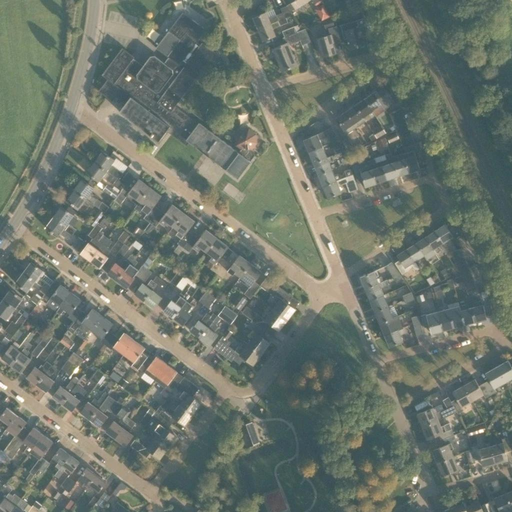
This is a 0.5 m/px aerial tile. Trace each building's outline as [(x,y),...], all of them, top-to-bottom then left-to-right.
[(321,0),(320,0),(290,0),(295,8),(307,0),(312,0),(315,4),(321,0)] [(330,16),(323,4),(315,9),(322,21),(330,16)] [(258,29),(286,18),(292,15),(286,6),(280,8),(282,13),(268,18),(266,12),(253,17),(258,29)] [(183,12),(156,47),(169,57),(164,63),(155,55),(150,56),(142,66),(132,59),(134,57),(122,48),(102,75),(107,79),(99,91),(112,101),(115,97),(125,104),(120,112),(159,142),(167,131),(186,146),(189,142),(237,178),(253,158),(252,150),(257,143),(255,134),(248,129),(240,130),(235,137),(236,145),(243,150),(240,153),(199,123),(198,124),(175,106),(215,53),(204,44),(207,40),(201,36),(206,30),(183,12)] [(286,18),(258,29),(262,40),(275,35),(272,28),(288,22),(286,18)] [(334,26),(332,18),(323,21),(326,29),(334,26)] [(356,21),(340,25),(344,39),(347,39),(350,49),(364,45),(362,37),(361,33),(367,31),(368,35),(369,35),(367,29),(364,18),(356,20),(356,21)] [(282,31),(284,37),(296,32),(300,30),(298,25),(294,26),(282,31)] [(340,37),(336,26),(328,29),(329,32),(330,35),(317,39),(322,57),(337,53),(334,45),(333,39),(337,38),(339,37),(340,37)] [(305,29),(296,32),(284,37),(282,38),(285,44),(273,49),(282,71),(297,65),(289,45),(300,41),(302,45),(310,42),(305,29)] [(239,89),(233,73),(224,76),(231,92),(239,89)] [(383,86),(373,92),(382,104),(381,105),(384,109),(394,102),(383,86)] [(372,111),(381,105),(382,104),(373,92),(364,99),(372,111)] [(354,105),(363,117),(368,114),(372,118),(375,116),(372,111),(364,99),(354,105)] [(354,105),(345,111),(356,128),(365,121),(363,118),(363,117),(354,105)] [(392,119),(403,115),(401,109),(389,114),(392,119)] [(356,128),(345,111),(335,118),(344,130),(346,134),(356,128)] [(392,119),(394,125),(405,121),(403,115),(392,119)] [(405,121),(394,125),(396,131),(408,127),(405,121)] [(373,133),(377,138),(385,133),(381,126),(372,131),(374,133),(373,133)] [(338,139),(331,127),(325,131),(328,136),(332,142),(338,139)] [(396,131),(399,137),(410,132),(408,127),(396,131)] [(309,152),(322,146),(320,139),(328,136),(325,131),(318,134),(304,140),(309,152)] [(398,139),(396,132),(387,136),(390,143),(398,139)] [(410,132),(399,137),(401,143),(412,138),(410,132)] [(354,148),(348,138),(342,141),(348,152),(354,148)] [(387,146),(384,138),(378,140),(381,148),(387,146)] [(415,144),(412,138),(401,143),(403,148),(415,144)] [(327,158),(327,157),(322,146),(309,152),(314,163),(327,158)] [(95,162),(115,177),(117,178),(119,180),(123,173),(112,164),(115,160),(103,151),(95,162)] [(413,151),(402,154),(409,173),(419,170),(413,151)] [(387,180),(398,177),(390,153),(385,155),(386,159),(381,161),(387,180)] [(398,177),(409,173),(402,154),(392,157),(390,153),(398,177)] [(318,175),(332,169),(331,167),(329,163),(334,161),(333,160),(331,155),(327,157),(327,158),(314,163),(318,175)] [(370,164),(370,165),(376,184),(387,180),(381,161),(376,163),(374,158),(369,160),(370,164)] [(115,177),(95,162),(87,172),(99,181),(102,177),(113,184),(117,178),(115,177)] [(365,187),(376,184),(370,165),(362,167),(361,163),(352,166),(357,183),(363,181),(365,187)] [(332,169),(318,175),(323,186),(343,178),(346,177),(352,174),(350,169),(344,171),(342,176),(339,175),(337,174),(334,175),(332,169)] [(126,185),(133,176),(132,176),(133,175),(128,171),(120,181),(126,185)] [(357,190),(352,174),(346,177),(343,178),(323,186),(328,198),(341,193),(339,186),(346,183),(349,192),(357,190)] [(94,205),(98,207),(101,202),(90,194),(94,188),(82,179),(74,190),(94,205)] [(132,189),(126,185),(116,198),(114,201),(120,205),(122,202),(126,197),(131,201),(137,205),(139,201),(149,188),(139,180),(138,180),(132,189)] [(118,193),(107,184),(103,189),(114,198),(118,193)] [(149,222),(159,210),(154,206),(161,196),(149,188),(139,201),(145,206),(142,210),(148,214),(144,218),(149,222)] [(94,205),(74,190),(66,200),(78,209),(83,213),(88,205),(92,208),(94,205)] [(149,222),(153,225),(156,227),(159,222),(164,226),(168,233),(173,227),(183,213),(173,205),(165,215),(159,210),(149,222)] [(76,230),(72,227),(78,219),(61,207),(54,217),(74,232),(76,230)] [(114,209),(110,207),(105,213),(109,216),(114,209)] [(94,226),(104,213),(100,209),(89,223),(94,226)] [(177,244),(183,248),(192,235),(187,231),(194,221),(183,213),(173,227),(179,231),(176,235),(181,239),(177,244)] [(74,232),(54,217),(46,227),(57,236),(63,229),(71,235),(74,232)] [(103,218),(98,224),(104,228),(109,222),(103,218)] [(103,244),(108,238),(103,234),(99,231),(102,228),(96,223),(94,226),(88,235),(90,236),(92,238),(91,239),(88,243),(80,254),(90,261),(98,250),(103,244)] [(443,243),(449,252),(456,249),(450,239),(453,237),(445,224),(435,231),(443,243)] [(138,227),(131,235),(136,239),(143,230),(138,227)] [(200,247),(207,252),(217,239),(206,230),(198,240),(192,235),(183,248),(182,250),(188,254),(193,247),(198,251),(200,247)] [(435,231),(426,237),(437,254),(442,250),(439,246),(443,243),(435,231)] [(144,234),(141,239),(145,243),(149,238),(144,234)] [(84,241),(78,237),(71,246),(77,251),(84,241)] [(437,254),(426,237),(416,243),(424,255),(427,260),(437,254)] [(98,250),(90,261),(100,268),(108,257),(103,254),(112,242),(108,238),(103,244),(98,250)] [(110,251),(115,255),(124,244),(118,239),(110,251)] [(228,247),(217,239),(207,252),(212,256),(210,260),(215,264),(211,269),(217,273),(226,260),(220,256),(228,247)] [(415,261),(424,255),(416,243),(407,249),(415,261)] [(124,244),(115,255),(121,259),(130,248),(124,244)] [(451,252),(453,257),(464,253),(462,248),(457,250),(456,249),(449,252),(449,253),(451,252)] [(415,261),(407,249),(397,255),(400,260),(395,263),(402,275),(407,271),(412,268),(415,272),(419,269),(415,261)] [(157,254),(153,251),(148,257),(153,261),(157,254)] [(466,258),(464,253),(453,257),(455,262),(466,258)] [(234,273),(240,277),(250,263),(240,255),(232,265),(226,260),(217,273),(223,278),(228,271),(233,275),(234,273)] [(117,281),(134,259),(130,256),(126,261),(125,260),(120,266),(115,263),(107,274),(117,281)] [(457,267),(468,263),(466,258),(455,262),(457,267)] [(134,259),(117,281),(127,288),(135,277),(130,274),(135,268),(134,267),(138,262),(134,259)] [(31,262),(23,272),(47,290),(50,286),(41,280),(40,278),(45,272),(31,262)] [(385,266),(393,277),(399,273),(391,262),(385,266)] [(250,263),(240,277),(246,281),(244,284),(249,287),(244,294),(250,298),(259,286),(254,282),(262,272),(250,263)] [(470,268),(468,263),(457,267),(459,273),(470,268)] [(135,275),(140,278),(147,269),(142,265),(135,275)] [(471,273),(470,268),(459,273),(460,276),(461,277),(471,273)] [(147,269),(140,278),(145,282),(152,272),(147,269)] [(176,286),(183,276),(185,275),(179,270),(170,282),(176,286)] [(383,281),(383,280),(381,276),(377,278),(374,271),(360,277),(365,288),(383,281)] [(47,290),(23,272),(15,283),(27,291),(32,285),(39,290),(44,294),(47,290)] [(402,278),(399,273),(393,277),(396,282),(402,278)] [(463,282),(473,278),(471,273),(461,277),(463,282)] [(185,275),(183,276),(176,286),(182,291),(191,279),(185,275)] [(157,284),(161,279),(157,276),(153,281),(151,280),(147,286),(142,283),(134,294),(144,301),(152,290),(157,284)] [(272,295),(273,293),(278,286),(266,277),(260,286),(272,295)] [(465,287),(475,283),(473,278),(463,282),(465,287)] [(165,282),(161,279),(157,284),(160,287),(165,282)] [(365,288),(370,300),(383,294),(380,288),(389,285),(386,279),(383,280),(383,281),(365,288)] [(477,288),(475,283),(465,287),(467,292),(477,288)] [(56,310),(60,306),(71,292),(60,284),(56,290),(50,286),(47,290),(44,294),(42,297),(47,301),(46,303),(56,310)] [(291,296),(278,286),(273,293),(278,297),(274,302),(277,304),(273,309),(287,320),(295,309),(290,305),(292,302),(289,300),(291,296)] [(477,288),(467,292),(469,298),(477,295),(476,294),(479,293),(477,288)] [(2,299),(19,312),(21,308),(17,305),(22,298),(10,289),(2,299)] [(152,290),(144,301),(153,308),(161,297),(152,290)] [(199,301),(204,305),(211,295),(206,291),(199,301)] [(71,292),(60,306),(56,311),(60,314),(64,309),(70,313),(68,317),(74,321),(82,310),(76,306),(81,299),(71,292)] [(30,299),(36,303),(40,298),(34,293),(30,299)] [(164,311),(173,318),(190,296),(186,293),(184,296),(180,293),(173,301),(172,300),(164,311)] [(370,300),(374,312),(388,306),(383,294),(370,300)] [(425,301),(422,294),(416,296),(418,303),(425,301)] [(216,299),(211,295),(204,305),(209,309),(216,299)] [(190,296),(173,318),(183,325),(191,314),(189,313),(196,304),(192,302),(194,299),(190,296)] [(243,297),(236,307),(240,310),(248,300),(243,297)] [(15,316),(19,312),(2,299),(0,302),(0,313),(8,320),(13,314),(15,316)] [(474,307),(471,308),(475,322),(486,319),(483,305),(482,305),(481,300),(473,302),(474,307)] [(466,304),(459,306),(464,325),(475,322),(471,308),(467,309),(466,304)] [(379,323),(393,318),(389,308),(392,307),(391,305),(388,306),(374,312),(379,323)] [(225,306),(218,316),(230,325),(237,315),(225,306)] [(464,325),(459,306),(448,309),(453,328),(464,325)] [(87,314),(82,310),(74,321),(79,325),(79,328),(88,335),(92,330),(102,316),(92,308),(87,314)] [(279,331),(287,320),(273,309),(268,315),(266,314),(262,319),(257,314),(252,321),(264,330),(269,324),(279,331)] [(442,331),(453,328),(448,309),(437,311),(442,331)] [(431,333),(442,331),(437,311),(437,312),(437,311),(420,316),(423,328),(429,326),(431,333)] [(200,338),(216,316),(213,313),(211,316),(207,313),(200,321),(199,320),(191,331),(200,338)] [(393,318),(379,323),(384,335),(403,327),(398,315),(393,318)] [(102,316),(92,330),(102,337),(100,341),(106,345),(114,334),(108,330),(113,324),(102,316)] [(216,316),(200,338),(210,345),(218,335),(215,332),(219,327),(216,325),(217,324),(220,319),(216,316)] [(46,323),(40,319),(36,324),(41,328),(46,323)] [(8,325),(16,332),(20,327),(12,321),(8,325)] [(74,321),(69,328),(74,332),(79,325),(74,321)] [(260,336),(264,330),(252,321),(247,327),(253,331),(249,337),(252,339),(248,344),(261,355),(269,344),(260,336)] [(419,321),(413,323),(416,336),(423,335),(419,321)] [(16,332),(8,325),(5,330),(13,336),(16,332)] [(403,327),(384,335),(389,347),(402,341),(400,335),(405,333),(403,327)] [(1,358),(11,365),(29,342),(28,342),(34,334),(31,331),(25,339),(20,345),(14,341),(1,358)] [(114,346),(124,354),(135,340),(124,332),(119,338),(114,334),(106,345),(111,349),(114,346)] [(44,348),(52,337),(47,333),(41,341),(39,344),(44,348)] [(65,342),(75,349),(80,342),(70,334),(65,342)] [(222,336),(213,348),(228,359),(229,356),(233,359),(239,363),(243,358),(244,358),(253,365),(261,355),(248,344),(244,350),(239,346),(235,351),(228,346),(231,342),(227,339),(222,336)] [(59,341),(52,337),(44,348),(43,349),(49,354),(59,341)] [(139,368),(147,356),(141,352),(145,347),(135,340),(124,354),(121,358),(125,361),(128,357),(135,361),(131,366),(137,371),(139,368)] [(29,342),(11,365),(21,372),(31,359),(27,355),(29,352),(28,351),(32,345),(29,342)] [(66,372),(78,356),(73,352),(61,368),(66,372)] [(78,356),(66,372),(71,375),(83,359),(78,356)] [(145,373),(155,380),(167,363),(156,356),(153,360),(147,356),(139,368),(145,373)] [(497,366),(505,381),(511,377),(511,366),(511,367),(508,360),(497,366)] [(36,384),(51,364),(46,361),(42,366),(41,365),(38,369),(34,366),(26,377),(36,384)] [(167,363),(155,380),(164,387),(160,393),(166,397),(167,395),(173,388),(175,385),(179,379),(173,375),(177,371),(167,363)] [(51,364),(36,384),(46,391),(54,381),(49,377),(56,368),(51,364)] [(484,382),(491,395),(497,391),(495,387),(505,381),(497,366),(485,373),(489,379),(484,382)] [(106,376),(104,374),(97,369),(90,379),(96,384),(98,381),(101,383),(106,376)] [(74,376),(71,380),(68,385),(64,389),(60,386),(52,396),(62,404),(77,384),(76,383),(79,380),(74,376)] [(177,385),(175,387),(182,393),(181,394),(180,396),(184,398),(180,404),(193,414),(200,406),(201,404),(200,402),(192,396),(195,393),(199,388),(183,376),(179,381),(177,385)] [(128,382),(123,378),(119,385),(124,388),(128,382)] [(474,379),(463,385),(472,400),(483,394),(486,397),(491,395),(484,382),(478,386),(474,379)] [(86,391),(77,384),(62,404),(72,411),(79,400),(86,391)] [(461,406),(472,400),(463,385),(452,391),(456,398),(451,401),(456,411),(457,413),(463,410),(461,406)] [(90,420),(108,395),(104,392),(100,397),(97,401),(94,398),(90,403),(88,402),(80,412),(90,420)] [(107,409),(114,414),(121,404),(108,395),(90,420),(99,427),(107,416),(104,413),(107,409)] [(438,420),(451,414),(456,411),(451,401),(448,397),(442,400),(447,408),(435,413),(431,405),(425,407),(426,410),(416,414),(421,426),(438,420)] [(338,410),(333,398),(326,401),(331,413),(338,410)] [(130,411),(121,404),(114,414),(121,419),(117,424),(113,421),(106,431),(115,438),(130,419),(126,416),(130,411)] [(185,425),(193,414),(180,404),(175,410),(171,408),(168,411),(160,406),(156,412),(159,414),(171,424),(175,418),(185,425)] [(6,428),(16,415),(7,407),(0,416),(0,417),(5,422),(3,426),(6,428)] [(159,432),(155,437),(168,447),(177,437),(167,429),(171,424),(159,414),(156,412),(151,417),(160,424),(156,429),(159,432)] [(152,417),(146,413),(139,422),(145,426),(152,417)] [(18,431),(24,424),(26,422),(16,415),(6,428),(3,432),(7,435),(10,431),(15,435),(18,431)] [(130,419),(115,438),(125,446),(132,435),(131,434),(134,430),(131,428),(135,422),(130,419)] [(440,440),(453,434),(451,429),(446,431),(443,425),(440,426),(438,420),(421,426),(427,439),(438,434),(440,440)] [(245,441),(256,437),(251,422),(240,426),(245,441)] [(485,431),(483,424),(467,428),(469,435),(485,431)] [(25,439),(24,441),(28,445),(25,449),(23,452),(28,455),(30,452),(33,448),(35,445),(43,435),(33,427),(30,432),(28,435),(27,437),(26,438),(25,439)] [(458,446),(453,434),(440,440),(442,445),(431,450),(437,463),(453,456),(450,450),(453,449),(453,448),(458,446)] [(33,448),(30,452),(39,458),(41,456),(41,457),(42,455),(45,452),(53,442),(43,435),(35,445),(33,448)] [(7,455),(18,439),(14,436),(7,446),(3,452),(7,455)] [(491,445),(495,463),(508,459),(506,451),(511,450),(508,436),(507,437),(502,438),(503,442),(491,445)] [(168,447),(155,437),(151,442),(146,439),(142,444),(135,439),(131,445),(146,457),(150,451),(160,459),(168,447)] [(16,452),(23,443),(18,439),(7,455),(2,462),(6,465),(16,452)] [(471,446),(472,449),(475,460),(481,458),(483,466),(495,463),(491,445),(490,442),(485,444),(485,447),(478,449),(477,445),(471,446)] [(59,469),(70,455),(60,447),(52,457),(58,462),(55,466),(59,469)] [(476,464),(475,460),(472,449),(465,451),(469,465),(476,464)] [(59,469),(54,475),(58,478),(66,468),(71,472),(79,462),(70,455),(59,469)] [(38,469),(45,460),(41,457),(41,456),(39,458),(29,471),(33,475),(35,473),(38,469)] [(459,472),(453,456),(437,463),(442,475),(452,471),(453,473),(459,472)] [(38,469),(35,473),(39,476),(41,472),(42,472),(50,463),(45,460),(38,469)] [(86,489),(96,475),(87,467),(79,477),(85,482),(82,486),(86,489)] [(96,475),(86,489),(89,492),(92,488),(98,492),(105,481),(96,475)] [(60,486),(64,489),(72,480),(67,476),(60,486)] [(72,480),(64,489),(65,490),(62,493),(66,497),(76,483),(72,480)] [(123,481),(115,493),(121,497),(129,485),(123,481)] [(0,503),(0,511),(10,511),(16,506),(21,498),(14,493),(12,496),(9,493),(11,489),(5,485),(0,491),(0,499),(2,501),(0,503)] [(61,493),(55,489),(51,495),(57,499),(61,493)] [(276,511),(286,509),(279,490),(265,495),(270,511),(276,511)] [(511,490),(494,498),(499,511),(507,511),(511,510),(511,490)] [(98,500),(96,503),(102,507),(110,496),(104,492),(98,500)] [(67,496),(61,504),(68,509),(74,501),(67,496)] [(91,509),(96,503),(98,500),(94,496),(87,506),(91,509)] [(28,504),(21,498),(16,506),(10,511),(37,511),(39,510),(42,506),(43,505),(37,500),(34,505),(33,506),(32,507),(32,506),(27,511),(24,509),(28,504)] [(482,511),(477,499),(471,501),(472,504),(464,508),(462,503),(442,511),(482,511)] [(130,511),(125,507),(117,502),(114,506),(118,509),(115,511),(130,511)]
